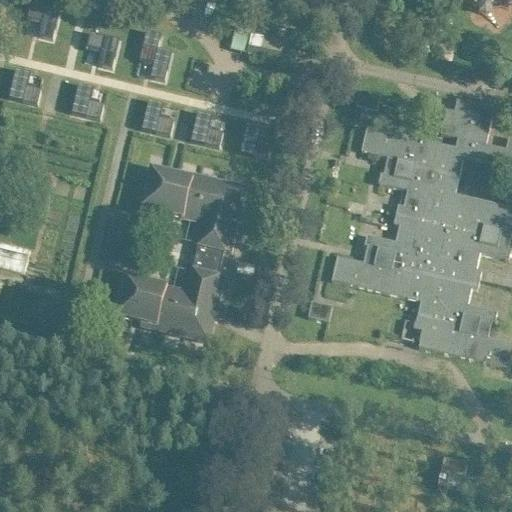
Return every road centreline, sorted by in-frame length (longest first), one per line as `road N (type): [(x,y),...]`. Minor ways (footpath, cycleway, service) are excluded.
road 1 (residential): [(348,0),(258,393),(511,448)]
road 2 (track): [(258,393),(228,511)]
